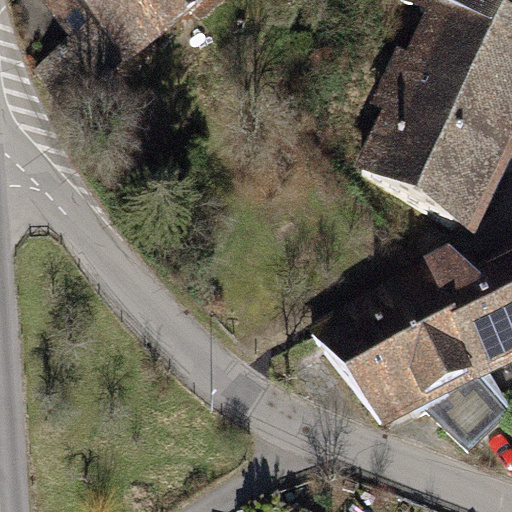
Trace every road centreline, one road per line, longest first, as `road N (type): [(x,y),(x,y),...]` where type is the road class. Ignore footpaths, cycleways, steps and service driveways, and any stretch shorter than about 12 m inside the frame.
road 1 (residential): [(503,511),(489,501),(284,445),(114,297),(0,141)]
road 2 (residential): [(0,363),(13,511)]
